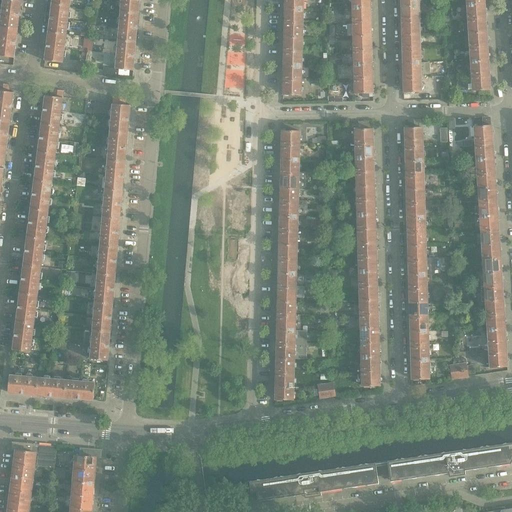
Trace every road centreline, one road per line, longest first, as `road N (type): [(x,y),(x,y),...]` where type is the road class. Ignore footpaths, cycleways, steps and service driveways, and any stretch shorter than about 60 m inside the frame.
road 1 (residential): [(157,91),(126,433)]
road 2 (residential): [(251,426),(258,115)]
road 3 (residential): [(390,112),(395,405)]
road 4 (residential): [(511,478),(284,511)]
road 5 (residential): [(0,295),(30,78)]
road 6 (residential): [(395,405),(251,426)]
road 7 (residential): [(390,112),(258,115)]
road 8 (residential): [(30,78),(157,91)]
road 9 (residential): [(0,421),(126,433)]
